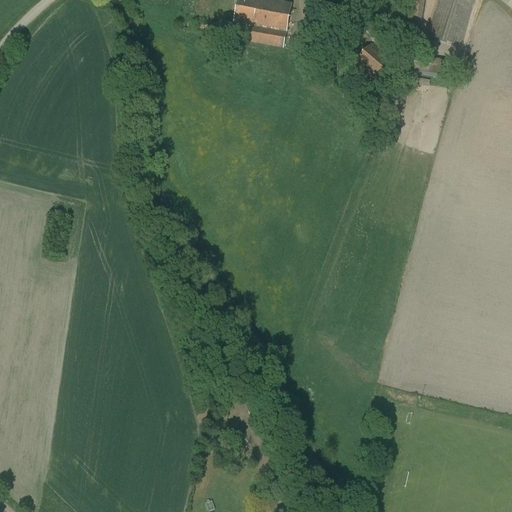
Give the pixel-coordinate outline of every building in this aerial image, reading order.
[(238,0),(234,24),(252,27),(249,42),(283,49),(292,5),(266,0),(238,0)] [(408,7),(405,26),(421,29),(425,2),(423,2),(423,0),(402,0),(402,6),(408,7)] [(438,0),(427,37),(460,47),(474,0),(438,0)] [(364,14),(361,17),(363,19),(358,25),(376,41),(382,33),(367,21),(369,18),(364,14)] [(372,44),(354,65),(376,84),(395,63),(372,44)] [(412,75),(452,81),(455,63),(415,57),(412,75)] [(430,86),(431,81),(420,78),(418,84),(430,86)]
